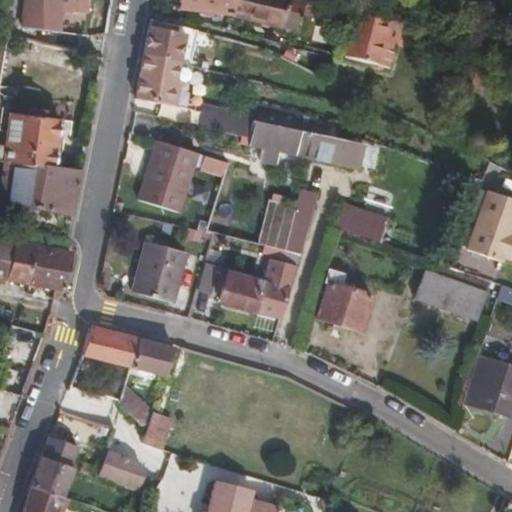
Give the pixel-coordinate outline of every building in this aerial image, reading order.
[(51,33),(51,11),(82,12),(82,0),(18,0),(15,28),(51,33)] [(224,16),(227,0),(175,0),(175,9),(224,16)] [(296,12),(299,1),(295,0),(227,0),(224,16),(290,33),(296,12)] [(309,16),(312,4),(299,1),(296,12),(309,16)] [(383,71),(396,26),(338,11),(334,26),(348,30),(345,41),(339,40),(335,54),(341,55),(340,58),(383,71)] [(172,45),(175,32),(144,26),(138,53),(170,62),(199,69),(202,51),(172,45)] [(479,84),(491,49),(477,45),(465,79),(479,84)] [(164,103),(170,62),(138,53),(130,99),(150,103),(151,100),(164,103)] [(305,137),(309,119),(250,105),(241,145),(300,160),(305,137)] [(51,167),(56,119),(4,112),(0,141),(0,161),(50,171),(51,167)] [(353,173),(358,149),(305,137),(300,160),(353,173)] [(175,212),(192,153),(151,142),(134,201),(175,212)] [(62,243),(76,170),(51,167),(50,171),(0,161),(0,201),(20,205),(16,235),(62,243)] [(260,223),(273,188),(263,176),(224,164),(200,231),(274,251),(280,229),(260,223)] [(511,264),(511,238),(502,235),(511,207),(511,203),(478,191),(457,251),(492,263),(494,258),(511,264)] [(302,220),(308,201),(290,196),(285,214),(302,220)] [(367,241),(374,217),(329,203),(322,225),(367,241)] [(292,256),(302,220),(285,214),(280,229),(274,251),(292,256)] [(0,279),(23,284),(32,246),(0,238),(0,279)] [(167,305),(182,251),(142,240),(128,294),(167,305)] [(58,293),(66,254),(32,246),(23,284),(58,293)] [(205,296),(213,269),(209,267),(214,253),(202,250),(190,291),(205,296)] [(479,281),(422,261),(418,273),(474,293),(479,281)] [(346,331),(359,294),(329,283),(333,273),(317,267),(314,278),(318,280),(306,317),(346,331)] [(464,321),(474,293),(418,273),(414,271),(404,298),(464,321)] [(248,312),(256,285),(221,275),(213,302),(248,312)] [(278,302),(285,280),(270,276),(263,297),(278,302)] [(511,289),(502,286),(497,300),(511,305),(511,289)] [(123,366),(132,339),(86,326),(76,354),(123,366)] [(159,375),(167,349),(132,339),(123,366),(159,375)] [(501,417),(511,384),(511,371),(474,359),(459,404),(501,417)] [(140,405),(116,386),(110,402),(130,417),(140,405)] [(84,420),(92,395),(76,390),(68,414),(84,420)] [(0,409),(12,414),(17,401),(0,394),(0,409)] [(158,439),(165,416),(146,410),(136,440),(165,449),(167,442),(158,439)] [(55,494),(72,443),(46,435),(26,486),(55,494)] [(118,476),(123,460),(94,451),(87,474),(119,483),(124,484),(125,478),(118,476)] [(265,511),(268,504),(244,497),(246,487),(203,476),(194,510),(189,508),(188,511),(265,511)] [(131,506),(134,487),(124,484),(119,483),(115,502),(131,506)] [(50,510),(55,494),(26,486),(21,502),(50,510)] [(48,511),(50,510),(21,502),(17,511),(48,511)]
